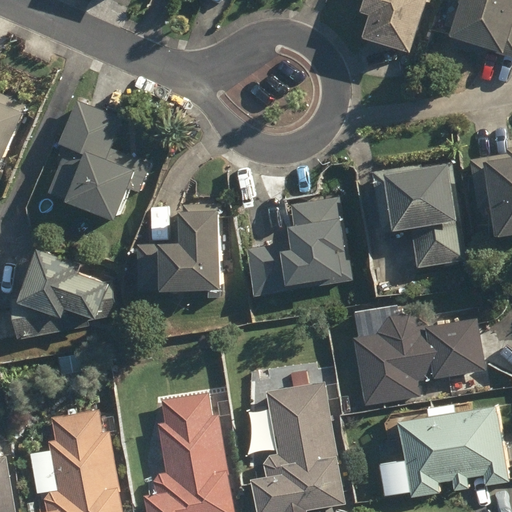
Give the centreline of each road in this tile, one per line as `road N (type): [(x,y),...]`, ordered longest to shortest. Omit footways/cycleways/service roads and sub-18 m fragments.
road 1 (residential): [(164,67),(212,62),(273,35),(307,42),(334,75),(335,102),(307,141),(262,146),(223,122),(207,101)]
road 2 (residential): [(7,0),(164,67)]
